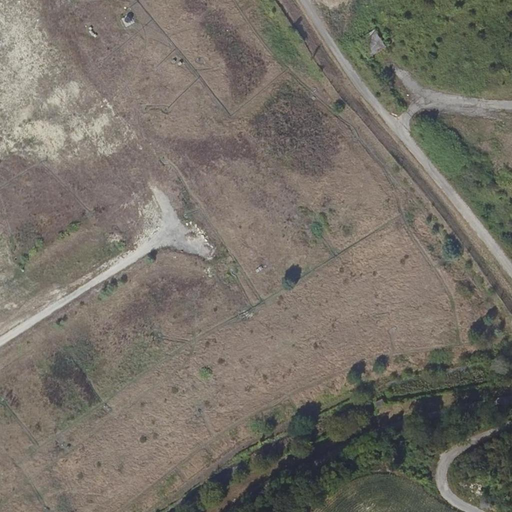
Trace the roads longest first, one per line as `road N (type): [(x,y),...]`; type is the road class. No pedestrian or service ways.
road 1 (track): [(511,275),(369,97),(303,0)]
road 2 (track): [(212,511),(266,473),(394,418),(511,397)]
road 3 (track): [(511,425),(450,454),(441,475),(451,495),(486,511)]
